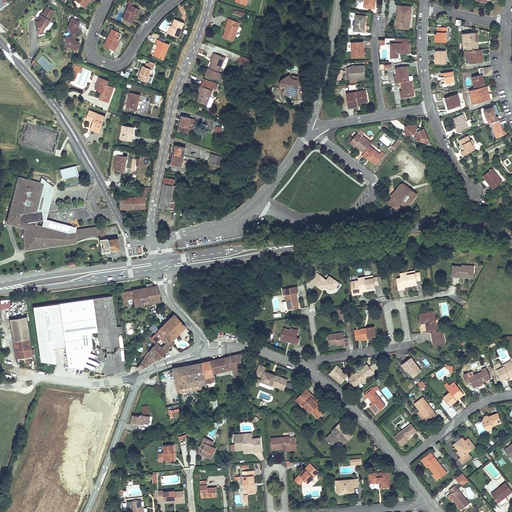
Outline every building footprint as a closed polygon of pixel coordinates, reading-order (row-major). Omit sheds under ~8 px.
[(74,0),(73,2),(80,8),(86,1),(89,3),(91,0),(74,0)] [(372,0),(361,0),(360,7),(371,9),(372,0)] [(89,3),(86,1),(80,8),(83,10),(89,3)] [(126,5),(119,19),(128,24),(131,17),(133,18),(137,10),(126,5)] [(51,12),(46,7),(37,17),(38,18),(32,24),(33,31),(38,31),(37,28),(39,25),(41,25),(46,20),(45,19),(51,12)] [(399,14),(398,29),(409,30),(410,8),(398,7),(397,14),(399,14)] [(185,22),(173,17),(166,31),(179,37),(185,22)] [(353,17),(352,33),(361,34),(362,18),(353,17)] [(76,23),(69,19),(66,23),(67,26),(64,27),(67,36),(60,37),(63,46),(65,46),(66,48),(70,51),(75,44),(70,41),(70,39),(68,40),(67,35),(74,34),(72,30),(74,29),(74,27),(76,23)] [(238,23),(227,19),(226,24),(227,24),(222,38),(232,42),(238,23)] [(438,33),(438,43),(446,43),(446,27),(438,26),(438,33)] [(119,36),(110,31),(108,36),(117,41),(119,36)] [(466,45),(466,50),(479,49),(479,42),(476,42),(475,34),(462,34),(463,45),(466,45)] [(117,41),(108,36),(102,48),(111,53),(117,41)] [(153,55),(163,59),(169,44),(157,39),(155,44),(157,44),(153,55)] [(363,42),(351,42),(350,57),(363,57),(363,42)] [(388,44),(389,58),(396,57),(396,54),(408,53),(408,43),(388,44)] [(465,50),(466,57),(474,56),(474,63),(483,62),(482,49),(479,49),(466,50),(465,50)] [(444,50),(434,51),(435,65),(445,64),(444,50)] [(207,69),(205,74),(221,80),(223,75),(221,74),(227,58),(214,53),(212,58),(213,58),(210,69),(207,69)] [(252,63),(244,59),(241,66),(249,70),(252,63)] [(148,81),(150,73),(151,74),(154,65),(146,62),(145,65),(143,65),(138,77),(148,81)] [(347,77),(347,82),(354,82),(354,78),(362,78),(362,66),(347,66),(347,67),(347,77)] [(75,69),(70,67),(65,79),(71,81),(75,72),(78,73),(79,70),(75,69)] [(394,84),(400,83),(409,81),(406,67),(396,69),(397,75),(393,76),(394,84)] [(486,76),(492,76),(492,67),(478,67),(478,74),(486,74),(486,76)] [(452,71),(438,75),(442,89),(455,85),(452,71)] [(296,74),(291,74),(289,79),(284,77),(283,82),(288,83),(286,88),(285,92),(298,96),(300,91),(298,90),(298,88),(297,87),(298,84),(299,83),(302,83),(303,79),(295,77),(296,74)] [(475,88),(484,86),(481,75),(476,77),(472,77),(475,88)] [(108,80),(98,77),(94,89),(101,91),(98,98),(108,102),(114,87),(107,84),(108,80)] [(218,85),(203,79),(198,90),(201,91),(197,102),(208,106),(209,103),(215,89),(217,89),(218,85)] [(409,81),(400,83),(401,90),(397,91),(399,99),(414,96),(411,81),(409,81)] [(475,88),(470,90),(474,104),(489,100),(486,86),(484,86),(475,88)] [(345,93),(347,108),(356,107),(355,103),(360,103),(366,102),(363,90),(345,93)] [(142,96),(131,93),(128,109),(139,112),(142,96)] [(457,93),(447,96),(450,108),(460,105),(457,93)] [(155,103),(163,103),(164,96),(156,95),(155,103)] [(499,122),(497,118),(496,118),(494,113),(495,111),(493,107),(482,112),(486,123),(490,121),(493,125),(499,122)] [(85,120),(92,123),(90,130),(99,133),(105,116),(89,110),(85,120)] [(453,119),(458,133),(469,129),(464,115),(453,119)] [(195,134),(196,129),(198,121),(192,120),(193,119),(185,118),(182,131),(195,134)] [(222,139),(223,124),(215,122),(215,131),(218,131),(217,139),(222,139)] [(499,122),(493,125),(491,126),(496,140),(503,137),(501,130),(500,129),(499,126),(500,126),(499,122)] [(417,124),(405,126),(407,135),(414,134),(414,136),(416,137),(418,139),(420,140),(425,139),(422,127),(418,128),(417,124)] [(131,134),(132,127),(121,125),(119,139),(133,141),(134,135),(131,134)] [(358,131),(355,136),(359,140),(361,139),(361,137),(363,136),(358,131)] [(380,160),(368,149),(370,147),(361,139),(359,140),(355,136),(352,138),(348,143),(362,156),(361,158),(365,161),(367,161),(373,167),(380,160)] [(462,151),(464,156),(476,152),(473,147),(476,146),(474,141),(471,142),(469,137),(459,141),(460,146),(463,144),(465,149),(462,151)] [(403,145),(398,143),(391,151),(395,154),(403,145)] [(184,149),(176,148),(173,165),(182,166),(184,149)] [(129,156),(116,155),(114,170),(126,172),(129,156)] [(223,159),(213,157),(211,164),(222,167),(223,159)] [(76,165),(59,169),(61,179),(78,175),(76,165)] [(491,171),(481,180),(484,183),(485,182),(488,186),(487,187),(492,192),(502,183),(491,171)] [(38,180),(36,179),(20,176),(11,214),(9,221),(28,226),(26,234),(29,235),(31,247),(78,240),(78,235),(77,230),(70,231),(43,224),(38,223),(37,220),(45,219),(43,209),(38,210),(37,204),(38,202),(40,202),(43,192),(36,190),(38,180)] [(56,186),(46,179),(36,177),(36,179),(38,180),(36,190),(43,192),(40,202),(38,202),(37,204),(38,210),(43,209),(45,219),(43,224),(70,231),(77,230),(76,228),(76,224),(48,217),(50,209),(56,186)] [(170,179),(164,177),(158,208),(172,210),(176,211),(180,187),(175,186),(175,183),(174,183),(174,179),(170,179)] [(392,198),(385,205),(395,214),(399,209),(403,213),(408,207),(415,198),(400,186),(391,197),(392,198)] [(151,191),(151,187),(141,187),(141,197),(120,197),(120,210),(147,209),(147,191),(151,191)] [(100,232),(99,225),(76,228),(77,230),(78,235),(100,232)] [(104,250),(121,247),(120,236),(103,238),(104,250)] [(468,275),(470,265),(460,264),(460,265),(452,264),(450,274),(460,276),(460,274),(468,275)] [(472,266),(470,265),(468,275),(460,274),(460,276),(470,278),(472,266)] [(322,287),(325,283),(328,284),(328,285),(328,286),(329,287),(330,287),(331,287),(333,287),(334,286),(335,285),(338,280),(330,274),(327,277),(325,276),(317,271),(309,282),(315,285),(316,283),(322,287)] [(407,275),(407,272),(399,273),(400,278),(401,286),(404,285),(405,288),(415,286),(414,284),(418,283),(417,280),(420,280),(419,273),(415,273),(407,275)] [(365,280),(365,277),(358,278),(358,281),(350,282),(353,296),(360,294),(360,290),(361,290),(362,292),(373,291),(372,288),(376,287),(376,285),(380,285),(378,277),(373,278),(365,280)] [(401,286),(400,278),(397,278),(399,290),(405,289),(405,288),(404,285),(401,286)] [(295,282),(280,284),(281,290),(284,290),(285,298),(286,306),(296,305),(294,288),(296,288),(295,282)] [(157,286),(131,290),(134,308),(160,303),(157,286)] [(134,308),(131,290),(126,291),(125,287),(120,288),(124,309),(134,308)] [(116,327),(112,296),(58,303),(64,347),(67,367),(82,369),(91,346),(90,333),(97,332),(99,349),(105,348),(105,351),(113,350),(113,347),(119,347),(117,334),(122,333),(121,326),(116,327)] [(55,364),(53,348),(64,347),(58,303),(32,307),(39,362),(55,364)] [(348,308),(338,310),(339,319),(349,317),(348,308)] [(437,330),(434,312),(421,314),(423,323),(426,323),(428,332),(433,331),(435,330),(437,330)] [(154,344),(147,352),(156,360),(161,357),(175,343),(172,340),(185,327),(173,314),(157,330),(157,331),(149,339),(154,344)] [(9,319),(15,359),(31,356),(25,317),(9,319)] [(296,327),(288,324),(287,328),(280,326),(276,335),(296,342),(298,334),(294,333),(296,327)] [(373,325),(358,327),(360,337),(375,334),(373,325)] [(341,330),(324,333),(326,341),(332,340),(333,342),(342,341),(342,343),(346,343),(345,335),(341,336),(341,330)] [(433,333),(432,333),(434,345),(445,343),(443,332),(436,333),(433,333)] [(136,368),(138,369),(146,367),(156,360),(147,352),(136,368)] [(241,353),(211,360),(214,374),(232,370),(234,378),(246,375),(241,353)] [(412,357),(404,363),(414,378),(422,372),(412,357)] [(211,360),(201,362),(206,383),(215,381),(214,374),(211,360)] [(353,372),(349,372),(348,376),(345,378),(347,380),(346,384),(354,385),(359,381),(363,383),(364,378),(371,372),(376,373),(379,370),(373,361),(367,365),(365,363),(353,372)] [(201,362),(172,368),(176,390),(206,384),(206,383),(201,362)] [(502,367),(496,370),(502,381),(511,376),(511,363),(511,362),(502,367)] [(288,380),(265,371),(267,367),(259,364),(254,376),(257,377),(254,385),(258,387),(260,382),(284,391),(288,380)] [(344,374),(333,365),(327,371),(338,381),(344,374)] [(490,380),(487,370),(481,372),(474,375),(472,372),(464,375),(467,383),(471,382),(473,388),(481,385),(480,383),(490,380)] [(449,391),(456,385),(454,382),(449,385),(447,382),(444,385),(449,391)] [(462,392),(456,385),(449,391),(450,393),(444,397),(450,406),(456,401),(454,398),(462,392)] [(373,392),(370,388),(361,395),(365,400),(367,399),(371,403),(367,406),(373,413),(384,406),(373,392)] [(306,391),(300,397),(304,401),(310,395),(306,391)] [(462,392),(454,398),(456,401),(464,395),(462,392)] [(413,393),(404,400),(410,407),(415,413),(418,417),(427,410),(413,393)] [(309,415),(312,412),(320,419),(325,413),(321,409),(323,407),(319,403),(317,405),(312,400),(313,398),(310,395),(304,401),(300,397),(294,403),(302,410),(303,409),(309,415)] [(168,410),(170,417),(173,416),(172,413),(180,411),(179,408),(168,410)] [(478,415),(479,417),(477,418),(479,425),(482,424),(485,426),(486,422),(496,420),(493,411),(483,413),(480,412),(478,415)] [(312,412),(310,414),(318,421),(320,419),(312,412)] [(142,418),(133,420),(134,426),(143,425),(142,418)] [(409,429),(403,421),(388,431),(394,440),(399,436),(398,435),(404,430),(405,431),(409,429)] [(333,433),(326,440),(332,447),(339,440),(344,445),(352,436),(339,423),(331,431),(333,433)] [(243,438),(243,434),(234,435),(235,450),(244,450),(244,452),(255,451),(255,452),(263,452),(262,440),(254,440),(251,441),(251,437),(243,438)] [(204,437),(201,441),(212,446),(214,442),(204,437)] [(465,440),(463,437),(453,444),(458,451),(456,452),(460,457),(461,458),(468,453),(476,447),(469,438),(465,440)] [(291,438),(271,440),(273,452),(286,450),(292,450),(291,440),(291,438)] [(296,440),(291,440),(292,450),(286,450),(286,453),(297,452),(296,440)] [(212,446),(201,441),(195,453),(200,456),(201,454),(212,459),(217,448),(212,446)] [(175,449),(164,450),(164,457),(162,457),(162,459),(163,466),(175,465),(174,457),(172,457),(172,453),(175,452),(175,449)] [(413,459),(416,463),(426,455),(423,451),(413,459)] [(472,458),(468,453),(461,458),(460,457),(458,459),(463,465),(472,458)] [(426,455),(416,463),(419,467),(421,465),(431,477),(439,471),(426,455)] [(477,468),(481,465),(477,458),(473,460),(477,468)] [(316,476),(307,466),(304,470),(305,471),(294,481),(299,486),(303,482),(307,485),(316,476)] [(255,469),(241,471),(243,493),(254,492),(253,482),(252,474),(255,474),(255,469)] [(389,473),(370,475),(371,484),(380,483),(381,488),(391,487),(389,473)] [(468,481),(462,473),(457,477),(455,479),(458,483),(463,485),(468,481)] [(358,480),(345,481),(342,486),(335,487),(336,494),(338,495),(339,496),(340,496),(341,496),(342,496),(342,495),(343,494),(344,493),(345,492),(348,492),(349,494),(355,493),(355,488),(359,488),(358,480)] [(511,492),(511,490),(505,482),(491,494),(498,503),(511,492)] [(453,501),(460,510),(469,504),(455,485),(448,491),(450,494),(447,496),(451,502),(453,501)] [(208,486),(200,486),(201,497),(207,497),(207,498),(217,497),(216,488),(208,489),(208,486)] [(159,491),(160,501),(165,500),(177,499),(177,502),(185,502),(184,492),(175,493),(175,491),(166,492),(166,491),(159,491)]
